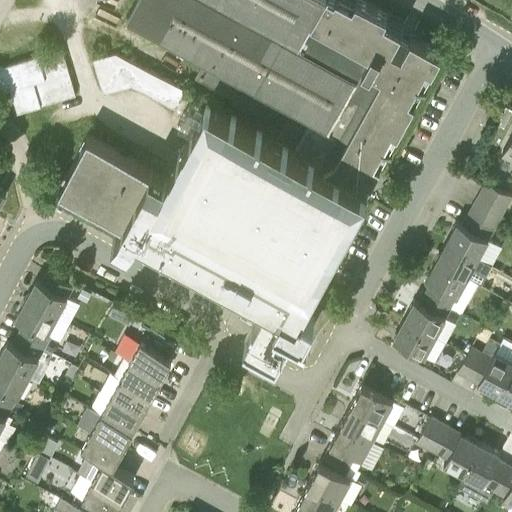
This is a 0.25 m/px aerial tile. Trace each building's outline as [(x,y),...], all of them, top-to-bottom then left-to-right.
[(135,0),(128,14),(205,56),(195,75),(228,93),(233,85),(288,115),(277,137),(332,166),(380,74),(363,62),(358,70),(299,38),(320,0),(135,0)] [(320,0),(299,38),(358,70),(363,62),(380,74),(332,166),(366,183),(369,176),(372,178),(389,146),(392,148),(393,146),(390,144),(423,83),(426,85),(427,83),(425,81),(442,50),(411,33),(409,37),(400,32),(405,22),(364,0),(320,0)] [(39,54),(42,65),(66,58),(62,47),(39,54)] [(93,57),(97,70),(111,66),(120,63),(116,51),(93,57)] [(118,88),(131,84),(131,59),(116,51),(120,63),(111,66),(118,88)] [(34,79),(45,76),(42,65),(39,54),(27,58),(34,79)] [(27,58),(15,61),(22,83),(34,79),(27,58)] [(45,76),(57,72),(69,69),(66,58),(42,65),(45,76)] [(153,70),(131,59),(131,84),(143,90),(153,70)] [(10,86),(22,83),(15,61),(4,65),(10,86)] [(0,91),(11,88),(10,86),(4,65),(0,65),(0,91)] [(104,92),(118,88),(111,66),(97,70),(104,92)] [(64,97),(76,93),(69,69),(57,72),(64,97)] [(143,90),(153,96),(163,76),(153,70),(143,90)] [(53,100),(64,97),(57,72),(45,76),(53,100)] [(34,79),(37,92),(41,104),(53,100),(45,76),(34,79)] [(174,82),(163,76),(153,96),(164,101),(174,82)] [(37,92),(34,79),(22,83),(10,86),(11,88),(14,99),(37,92)] [(174,107),(185,87),(174,82),(164,101),(174,107)] [(14,99),(18,111),(41,104),(37,92),(14,99)] [(332,166),(277,137),(208,99),(166,176),(88,133),(60,185),(123,220),(113,238),(129,247),(139,228),(252,290),(239,313),(254,321),(246,336),(278,353),(282,345),(299,355),(325,307),(308,298),(369,185),(366,183),(332,166)] [(511,109),(502,104),(493,120),(504,126),(511,111),(511,109)] [(511,132),(503,149),(511,154),(511,132)] [(511,193),(486,179),(480,190),(507,205),(511,195),(511,193)] [(480,190),(474,201),(501,216),(507,205),(480,190)] [(474,201),(469,211),(495,226),(495,227),(501,216),(474,201)] [(457,220),(448,238),(479,255),(495,226),(468,212),(463,222),(457,220)] [(448,238),(437,257),(469,274),(468,275),(481,281),(491,263),(479,256),(479,255),(448,238)] [(452,304),(468,275),(469,274),(437,257),(426,278),(431,281),(426,290),(452,304)] [(26,297),(57,314),(73,284),(48,270),(42,280),(37,278),(26,297)] [(91,291),(83,287),(78,296),(86,301),(91,291)] [(415,298),(404,318),(435,335),(435,334),(446,340),(457,322),(446,316),(452,304),(426,290),(420,301),(415,298)] [(24,322),(19,332),(45,346),(51,335),(60,340),(70,321),(57,314),(26,297),(16,317),(24,322)] [(124,315),(127,310),(117,304),(112,314),(117,317),(124,315)] [(393,338),(424,355),(435,335),(404,318),(393,338)] [(139,341),(130,358),(162,376),(172,356),(169,354),(176,341),(142,323),(134,338),(139,341)] [(8,339),(0,354),(0,360),(29,376),(40,381),(50,363),(40,357),(45,346),(19,332),(13,342),(8,339)] [(483,349),(468,375),(498,391),(511,365),(511,358),(496,349),(502,340),(491,334),(483,349)] [(45,346),(43,350),(50,354),(52,350),(54,347),(47,343),(45,346)] [(483,349),(471,343),(457,369),(468,375),(483,349)] [(162,376),(130,358),(121,375),(153,393),(162,376)] [(0,398),(13,406),(29,376),(0,360),(0,398)] [(71,378),(77,365),(70,361),(64,374),(71,378)] [(511,365),(498,391),(511,398),(511,365)] [(78,368),(74,374),(80,377),(84,371),(78,368)] [(111,393),(143,410),(153,393),(121,375),(111,393)] [(393,398),(362,381),(352,401),(382,418),(393,398)] [(133,429),(143,410),(111,393),(101,412),(133,429)] [(0,437),(5,441),(5,440),(8,442),(17,425),(10,422),(13,415),(9,413),(13,406),(0,398),(0,437)] [(19,409),(23,403),(16,400),(13,406),(19,409)] [(382,418),(352,401),(341,420),(372,437),(382,418)] [(101,412),(91,430),(123,447),(133,429),(101,412)] [(416,440),(425,445),(440,419),(430,414),(416,440)] [(436,451),(450,424),(440,419),(426,445),(436,451)] [(326,450),(350,464),(356,454),(361,457),(372,437),(341,420),(331,440),(326,450)] [(450,424),(436,451),(447,457),(444,461),(463,472),(480,441),(450,424)] [(123,447),(91,430),(81,448),(102,459),(134,477),(135,475),(114,464),(123,447)] [(59,440),(46,434),(40,447),(53,453),(59,440)] [(500,452),(480,441),(463,472),(457,483),(487,500),(494,488),(508,462),(498,457),(500,452)] [(309,480),(339,497),(350,476),(345,474),(350,464),(326,450),(320,460),(309,480)] [(37,481),(49,458),(37,452),(25,475),(37,481)] [(102,459),(92,477),(124,495),(134,477),(102,459)] [(511,464),(508,462),(494,488),(511,497),(511,464)] [(115,511),(124,495),(92,477),(82,497),(113,511),(115,511)] [(331,511),(339,497),(309,480),(298,499),(321,511),(331,511)] [(84,511),(85,510),(60,496),(54,506),(65,511),(84,511)] [(321,511),(298,499),(291,511),(321,511)]
